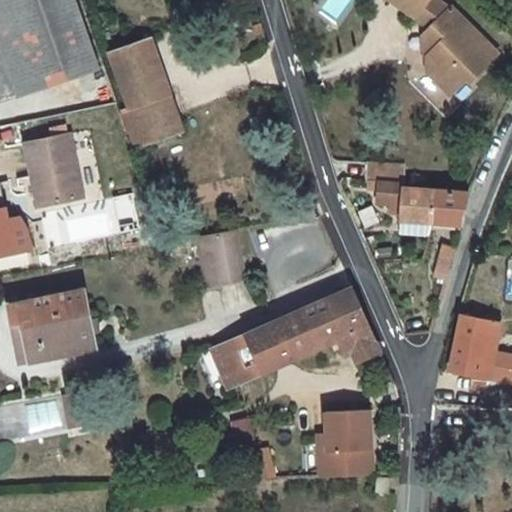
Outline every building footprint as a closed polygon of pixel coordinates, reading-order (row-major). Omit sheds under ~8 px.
[(7,0),(38,89),(100,68),(75,0),(7,0)] [(393,0),(424,22),(425,20),(433,26),(425,35),(424,51),(429,55),(428,70),(452,94),(469,78),(472,80),(499,54),(453,8),(451,9),(438,0),(393,0)] [(261,23),(253,26),(256,34),(264,33),(261,23)] [(149,39),(109,53),(130,108),(169,94),(149,39)] [(137,147),(183,131),(169,94),(130,108),(124,111),(137,147)] [(70,134),(25,143),(32,177),(36,176),(43,206),(83,197),(70,134)] [(400,219),(433,221),(436,190),(405,187),(405,163),(368,161),(366,181),(368,182),(378,182),(377,188),(376,202),(389,203),(400,204),(400,211),(400,219)] [(43,206),(36,176),(32,177),(38,207),(43,206)] [(470,193),(436,190),(433,221),(463,223),(470,193)] [(389,210),(400,211),(400,204),(389,203),(389,210)] [(429,234),(433,221),(400,219),(400,232),(429,234)] [(234,229),(198,236),(202,255),(212,253),(218,283),(244,279),(234,229)] [(455,248),(442,245),(434,277),(446,280),(455,248)] [(218,283),(212,253),(202,255),(208,285),(218,283)] [(358,363),(381,352),(353,288),(246,335),(264,373),(338,341),(346,337),(352,351),(358,363)] [(29,361),(96,348),(83,290),(9,306),(12,324),(22,322),(29,361)] [(461,315),(450,370),(480,376),(481,373),(490,375),(501,324),(497,323),(498,317),(484,314),(482,320),(461,315)] [(12,324),(20,363),(29,361),(22,322),(12,324)] [(246,335),(212,349),(229,388),(264,373),(246,335)] [(352,351),(346,337),(338,341),(344,354),(352,351)] [(83,386),(81,377),(69,379),(71,389),(83,386)] [(482,405),(481,407),(511,407),(511,390),(499,390),(487,396),(483,396),(482,405)] [(85,425),(78,393),(64,396),(70,428),(85,425)] [(374,408),(324,410),(325,431),(316,431),(318,477),(378,474),(374,408)] [(243,455),(255,453),(248,422),(236,424),(243,455)] [(261,480),(255,453),(243,455),(249,481),(261,480)] [(389,493),(390,477),(377,477),(376,492),(389,493)]
